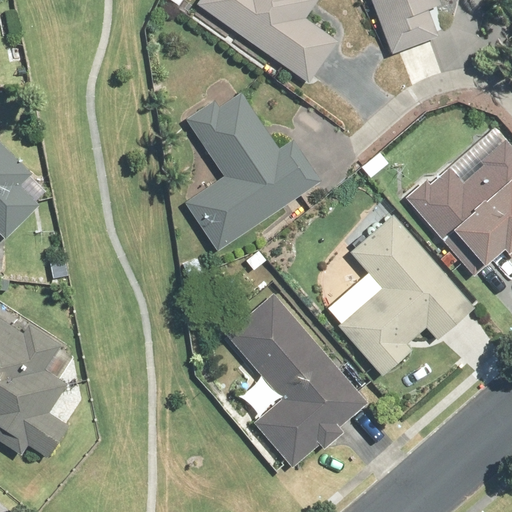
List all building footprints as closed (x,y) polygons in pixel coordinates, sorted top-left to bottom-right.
[(200,0),(199,2),(317,84),(347,41),(310,15),(320,0),(200,0)] [(373,0),(393,52),(453,29),(441,0),(373,0)] [(221,257),(329,182),(298,137),(284,146),(239,83),(188,118),(225,172),(182,201),(221,257)] [(452,155),(406,193),(448,243),(460,232),(494,272),(511,257),(511,145),(507,139),(467,173),(452,155)] [(0,234),(4,239),(40,206),(35,201),(46,192),(30,176),(32,175),(0,140),(0,234)] [(481,304),(399,208),(349,250),(380,287),(338,322),(389,381),(481,304)] [(373,401),(278,288),(221,336),(269,392),(243,414),(290,470),(373,401)] [(0,441),(22,455),(28,446),(48,458),(69,426),(49,413),(68,384),(60,379),(74,357),(60,349),(62,345),(30,324),(24,333),(0,318),(0,441)]
